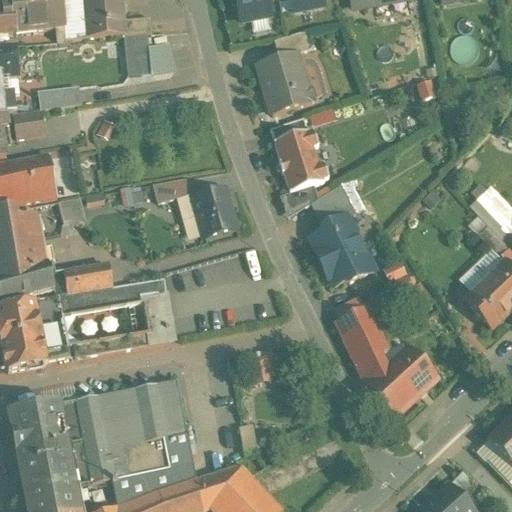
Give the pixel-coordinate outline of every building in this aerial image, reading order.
[(0,0),(0,41),(21,40),(15,0),(0,0)] [(68,34),(64,0),(15,0),(21,40),(68,34)] [(124,0),(88,0),(93,45),(157,40),(155,24),(127,26),(124,0)] [(270,20),(267,2),(266,0),(236,0),(241,25),(270,20)] [(290,0),(293,15),(322,10),(320,0),(290,0)] [(354,0),(357,14),(396,7),(395,1),(400,0),(354,0)] [(309,37),(279,47),(284,64),(300,59),(301,60),(315,56),(309,37)] [(0,121),(10,121),(18,120),(17,101),(24,100),(20,51),(0,52),(0,121)] [(284,64),(262,70),(277,121),(315,110),(301,60),(300,59),(284,64)] [(83,93),(43,98),(45,116),(86,110),(83,93)] [(46,119),(17,123),(21,145),(50,141),(46,119)] [(0,121),(0,166),(10,165),(5,135),(13,134),(10,121),(0,121)] [(308,124),(275,135),(279,147),(312,137),(308,124)] [(279,147),(278,148),(285,168),(280,169),(283,180),(288,178),(294,199),(329,188),(328,186),(333,184),(328,169),(323,171),(318,153),(323,152),(318,137),(313,139),(313,137),(312,137),(279,147)] [(62,205),(54,163),(0,172),(0,217),(16,215),(16,214),(62,205)] [(192,198),(204,241),(238,231),(226,189),(192,198)] [(315,210),(323,229),(357,214),(345,191),(315,210)] [(63,209),(41,213),(45,234),(68,230),(63,209)] [(321,256),(319,257),(325,271),(368,252),(355,222),(360,220),(357,214),(323,229),(326,234),(327,238),(316,244),(321,256)] [(0,217),(0,313),(56,297),(52,269),(48,271),(40,223),(20,226),(18,215),(16,215),(0,217)] [(511,237),(501,225),(493,232),(511,252),(511,237)] [(511,252),(493,232),(483,241),(504,264),(511,256),(511,252)] [(368,252),(325,271),(332,286),(336,284),(340,294),(379,277),(368,252)] [(469,306),(497,335),(511,320),(511,269),(510,267),(469,306)] [(110,271),(68,278),(71,301),(117,293),(114,274),(110,271)] [(77,352),(79,364),(179,348),(169,285),(117,293),(71,301),(64,302),(72,353),(77,352)] [(72,353),(64,302),(40,307),(44,331),(52,367),(74,363),(72,353)] [(0,328),(5,332),(6,338),(7,344),(4,350),(9,376),(13,378),(50,371),(52,367),(44,331),(40,307),(0,314),(0,328)] [(372,312),(339,328),(370,392),(391,372),(385,359),(393,355),(372,312)] [(370,392),(369,392),(400,424),(443,385),(412,352),(391,372),(370,392)] [(272,354),(245,357),(248,384),(274,381),(272,354)] [(62,410),(14,419),(24,472),(61,465),(61,466),(128,452),(167,444),(168,446),(192,441),(181,387),(62,411),(62,410)] [(511,428),(492,448),(511,467),(511,428)] [(160,479),(164,498),(200,486),(192,441),(168,446),(174,476),(160,479)] [(168,446),(167,444),(128,452),(135,484),(160,479),(174,476),(168,446)] [(61,465),(24,472),(30,502),(66,495),(67,498),(90,493),(116,488),(135,484),(128,452),(61,466),(61,465)] [(279,511),(242,472),(200,486),(164,498),(161,499),(166,511),(279,511)] [(116,488),(120,511),(129,511),(161,499),(164,498),(160,479),(135,484),(116,488)] [(472,511),(452,490),(427,511),(472,511)] [(30,502),(32,511),(94,511),(90,493),(67,498),(66,495),(30,502)] [(166,511),(161,499),(129,511),(166,511)]
